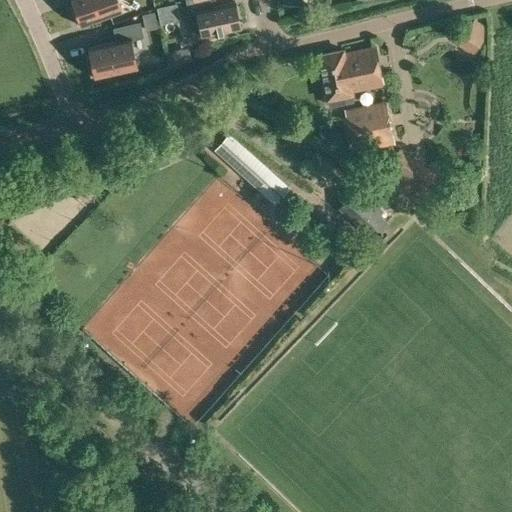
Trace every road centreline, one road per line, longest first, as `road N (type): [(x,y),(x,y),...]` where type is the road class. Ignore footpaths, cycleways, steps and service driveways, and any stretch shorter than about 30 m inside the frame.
road 1 (unclassified): [(216,511),(0,311)]
road 2 (residential): [(274,50),(487,0)]
road 3 (residential): [(76,123),(149,109),(274,50)]
road 4 (residential): [(76,123),(22,0)]
